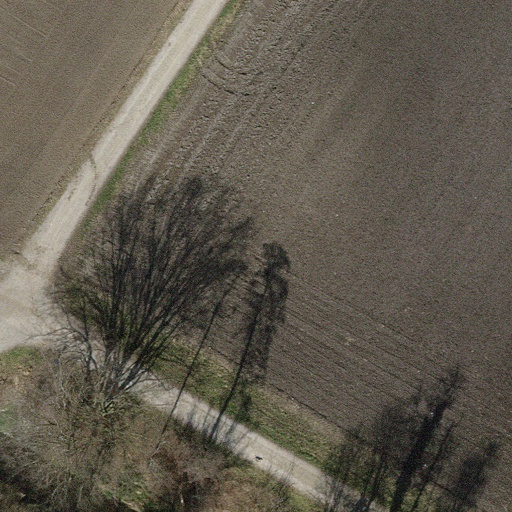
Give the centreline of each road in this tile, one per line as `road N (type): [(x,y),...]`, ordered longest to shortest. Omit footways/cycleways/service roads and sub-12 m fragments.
road 1 (track): [(364,511),(0,300)]
road 2 (track): [(219,0),(0,325)]
